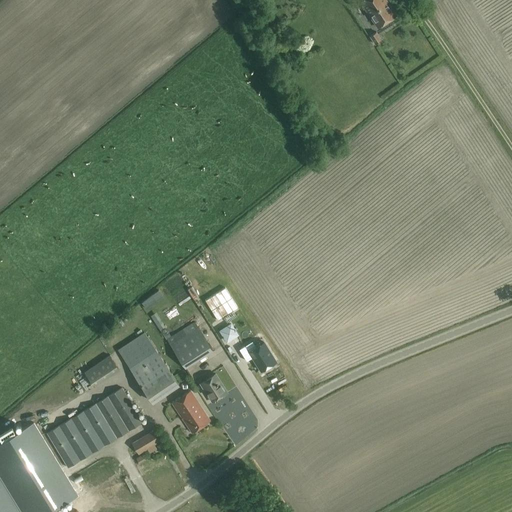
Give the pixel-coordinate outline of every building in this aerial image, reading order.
[(369,14),(388,2),(387,0),(360,0),(369,14)] [(396,14),(388,2),(369,14),(377,26),(396,14)] [(381,39),(376,31),(370,35),(375,43),(381,39)] [(186,280),(180,267),(169,272),(175,285),(186,280)] [(153,310),(163,306),(161,300),(151,304),(153,310)] [(185,368),(212,350),(213,350),(194,321),(167,339),(185,368)] [(227,341),(237,334),(231,324),(220,331),(227,341)] [(144,332),(118,350),(152,402),(179,384),(144,332)] [(256,347),(252,341),(245,346),(261,371),(276,361),(264,342),(256,347)] [(81,367),(91,381),(117,363),(107,348),(81,367)] [(215,374),(200,384),(212,402),(227,392),(215,374)] [(69,467),(143,421),(122,387),(48,433),(69,467)] [(192,432),(210,420),(191,391),(172,403),(192,432)] [(0,511),(49,511),(78,495),(34,422),(17,432),(13,426),(0,434),(0,436),(3,441),(0,442),(0,511)] [(163,439),(157,428),(133,443),(139,453),(163,439)] [(205,486),(210,494),(217,489),(213,481),(205,486)]
